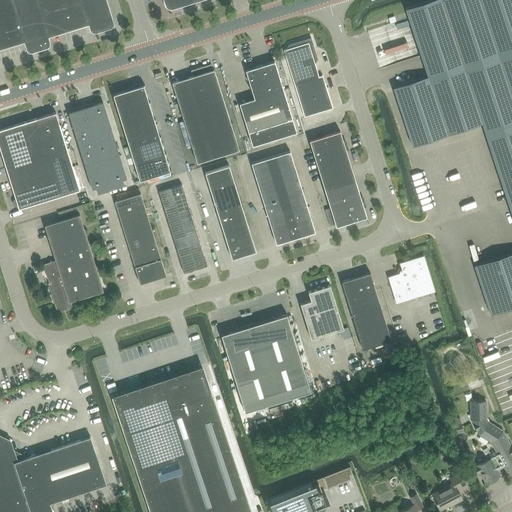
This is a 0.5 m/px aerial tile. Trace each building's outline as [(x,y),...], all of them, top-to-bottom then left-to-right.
[(107,0),(0,0),(0,48),(24,41),(26,48),(27,49),(28,50),(29,51),(30,51),(31,51),(32,51),(47,47),(48,46),(49,45),(50,44),(50,43),(50,42),(50,41),(48,36),(89,24),(90,28),(90,29),(91,30),(92,31),(93,31),(95,32),(96,32),(111,27),(112,26),(113,26),(113,25),(114,23),(114,22),(114,21),(107,0)] [(198,0),(163,0),(165,4),(166,6),(168,7),(170,8),(173,8),(198,0)] [(428,76),(393,87),(413,146),(482,123),(511,214),(511,252),(475,265),(491,314),(511,307),(511,0),(431,0),(406,8),(408,17),(421,55),(428,76)] [(284,50),(294,84),(304,117),(333,108),(323,75),(319,76),(315,64),(311,61),(316,53),(311,37),(289,44),(286,49),(284,50)] [(246,70),(254,98),(239,103),(253,145),(297,132),(275,61),(246,70)] [(239,149),(214,69),(213,70),(211,64),(191,70),(193,76),(172,82),(197,162),(239,149)] [(161,72),(155,74),(157,81),(163,79),(161,72)] [(113,94),(129,146),(140,180),(171,170),(171,169),(170,170),(165,154),(166,153),(165,153),(160,137),(161,136),(160,136),(154,119),(156,119),(155,119),(154,119),(149,102),(150,102),(150,101),(149,102),(144,85),(145,85),(145,84),(113,94)] [(126,178),(119,154),(103,102),(69,112),(92,189),(96,187),(98,193),(124,185),(123,179),(126,178)] [(56,112),(4,128),(1,129),(0,129),(0,147),(19,208),(80,189),(56,112)] [(310,140),(336,226),(367,217),(340,131),(310,140)] [(315,232),(298,178),(290,151),(252,163),(277,243),(315,232)] [(256,251),(239,196),(229,165),(205,172),(232,259),(256,251)] [(159,191),(161,199),(184,273),(207,265),(182,184),(159,191)] [(115,201),(135,266),(140,283),(166,275),(141,193),(115,201)] [(330,208),(325,209),(330,226),(335,224),(330,208)] [(49,262),(42,264),(52,288),(50,289),(58,313),(73,308),(71,301),(103,291),(86,233),(87,230),(84,228),(80,214),(45,225),(56,260),(53,261),(50,260),(49,262)] [(388,277),(396,303),(435,291),(424,255),(400,263),(399,262),(399,263),(401,270),(399,273),(388,277)] [(342,281),(363,349),(391,340),(370,272),(342,281)] [(300,303),(311,338),(340,329),(344,328),(330,285),(308,291),(311,300),(300,303)] [(221,334),(245,411),(311,391),(287,314),(221,334)] [(344,328),(340,329),(344,339),(351,337),(348,327),(344,328)] [(511,335),(489,341),(492,351),(511,345),(511,335)] [(494,372),(508,367),(506,362),(492,367),(494,372)] [(204,372),(115,402),(121,419),(120,420),(150,511),(252,511),(211,389),(210,390),(204,372)] [(482,372),(477,374),(479,380),(485,378),(482,372)] [(460,379),(457,382),(459,386),(463,387),(466,384),(464,379),(460,379)] [(486,483),(500,475),(496,468),(503,464),(511,479),(511,478),(511,445),(511,444),(510,445),(503,431),(488,421),(486,419),(486,401),(471,401),(471,419),(480,434),(491,441),(497,452),(487,457),(488,459),(477,465),(472,468),(476,476),(481,474),(486,483)] [(460,418),(452,420),(455,433),(463,431),(460,418)] [(0,511),(52,511),(53,511),(50,502),(106,483),(90,436),(23,458),(23,456),(14,452),(12,452),(8,442),(0,438),(0,511)] [(280,498),(267,503),(269,511),(314,511),(316,511),(319,510),(330,505),(324,490),(323,488),(327,486),(327,489),(352,479),(350,475),(353,474),(350,466),(323,477),(306,484),(307,487),(294,493),(280,498)] [(432,494),(440,509),(452,503),(453,504),(462,499),(457,489),(466,484),(460,473),(450,478),(453,483),(432,494)] [(340,501),(353,497),(351,490),(338,495),(340,501)] [(399,511),(417,511),(417,510),(423,506),(416,493),(410,497),(413,504),(399,511)]
